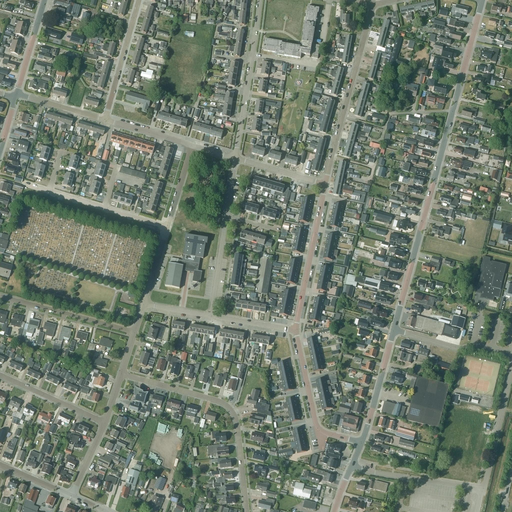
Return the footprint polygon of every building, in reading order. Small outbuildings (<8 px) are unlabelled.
[(23,8),(31,10),(33,4),(20,0),(19,4),(24,5),(23,8)] [(54,0),(53,4),(67,8),(65,15),(77,18),(80,8),(88,10),(88,9),(68,3),(56,0),(54,0)] [(420,5),(413,6),(414,11),(418,11),(419,14),(422,14),(422,12),(420,5)] [(466,15),(468,8),(457,5),(455,12),(456,12),(455,18),(460,19),(461,14),(466,15)] [(493,6),(492,6),(491,9),(492,9),(492,11),(499,13),(499,12),(501,13),(501,12),(505,13),(506,8),(502,7),(502,6),(497,5),(497,6),(493,5),(493,6)] [(148,6),(147,13),(152,14),(155,15),(155,13),(156,13),(156,12),(153,11),(154,8),(148,6)] [(310,56),(317,13),(318,13),(319,9),(311,8),(311,6),(308,6),(301,47),(282,44),(282,42),(264,39),(264,43),(265,43),(264,50),(278,53),(278,55),(301,58),(301,54),(306,55),(306,57),(310,57),(310,56)] [(49,17),(64,21),(64,19),(70,21),(71,17),(63,15),(64,11),(52,7),(49,17)] [(343,24),(348,25),(349,16),(344,16),(345,12),(341,12),(340,23),(343,24)] [(84,13),(81,22),(87,23),(90,15),(84,13)] [(459,27),(463,28),(464,24),(456,22),(457,21),(450,19),(449,26),(459,28),(459,27)] [(17,24),(16,28),(26,31),(27,25),(18,22),(18,21),(15,20),(14,24),(17,24)] [(384,20),(382,27),(391,30),(392,27),(388,26),(389,22),(384,20)] [(452,38),(460,40),(461,35),(453,33),(454,30),(444,27),(445,27),(433,24),(432,29),(444,32),(442,36),(452,38)] [(143,26),(141,32),(146,34),(147,30),(150,31),(151,28),(148,27),(143,26)] [(26,31),(16,28),(14,34),(24,37),(26,31)] [(49,38),(59,40),(61,32),(46,28),(45,33),(50,35),(49,38)] [(69,32),(67,39),(80,41),(81,34),(69,32)] [(491,38),(490,39),(493,40),(494,39),(495,40),(501,42),(502,38),(500,38),(501,36),(486,32),(485,37),(491,38)] [(381,34),(379,40),(388,43),(389,40),(385,39),(386,35),(381,34)] [(233,38),(237,39),(236,43),(242,44),(243,37),(237,36),(233,36),(233,38)] [(451,41),(451,40),(438,37),(438,39),(439,40),(439,42),(450,45),(450,44),(452,43),(451,41)] [(139,38),(137,45),(146,47),(146,45),(146,44),(144,43),(145,40),(139,38)] [(397,38),(389,64),(390,65),(391,62),(395,63),(395,62),(397,63),(396,65),(399,66),(399,65),(405,66),(406,61),(400,59),(400,60),(399,60),(399,59),(398,59),(397,61),(396,60),(402,39),(397,38)] [(379,40),(377,47),(382,48),(383,44),(387,45),(388,43),(379,40)] [(12,41),(10,47),(20,49),(22,44),(12,41)] [(105,46),(104,48),(108,49),(113,51),(115,44),(110,43),(109,45),(105,44),(105,46)] [(341,45),(341,46),(345,47),(344,50),(349,51),(351,44),(345,43),(342,43),(341,45)] [(453,52),(449,51),(449,50),(442,48),(443,46),(435,43),(434,48),(443,51),(441,57),(451,59),(452,57),(455,58),(457,54),(453,52)] [(137,45),(136,51),(141,53),(142,50),(145,50),(146,47),(137,45)] [(318,59),(320,46),(314,45),(312,58),(318,59)] [(39,51),(41,52),(49,55),(49,54),(52,55),(56,57),(57,51),(54,50),(53,50),(50,49),(51,48),(43,46),(43,47),(41,47),(39,51)] [(20,49),(10,47),(9,53),(18,55),(20,49)] [(103,51),(102,54),(103,55),(106,56),(109,57),(111,57),(113,51),(108,49),(104,48),(104,51),(103,51)] [(492,48),(491,52),(482,50),(480,57),(481,58),(481,59),(486,60),(486,59),(490,60),(490,61),(496,63),(499,50),(492,48)] [(231,52),(235,53),(234,57),(240,58),(241,51),(231,49),(231,52)] [(136,51),(134,58),(139,59),(142,60),(143,58),(144,56),(140,55),(141,53),(136,51)] [(381,54),(380,57),(383,58),(383,59),(385,60),(387,60),(387,63),(388,63),(391,54),(387,53),(383,52),(382,54),(381,54)] [(45,54),(45,55),(39,53),(37,59),(48,62),(51,60),(52,57),(45,54)] [(375,53),(374,59),(383,62),(383,59),(383,58),(380,57),(381,54),(375,53)] [(453,69),(454,65),(445,62),(446,59),(435,57),(435,56),(430,55),(429,58),(430,58),(429,63),(433,64),(432,67),(435,68),(434,72),(440,73),(441,70),(442,69),(441,68),(442,66),(444,67),(448,68),(453,69)] [(4,56),(2,64),(7,66),(7,68),(14,70),(14,69),(15,69),(16,67),(15,67),(16,64),(8,62),(9,57),(4,56)] [(151,56),(150,58),(155,60),(154,64),(163,66),(165,60),(151,56)] [(339,59),(343,60),(342,63),(347,64),(348,57),(339,56),(339,59)] [(134,58),(132,65),(137,66),(138,62),(141,63),(142,60),(139,59),(134,58)] [(263,63),(262,69),(269,70),(271,70),(275,71),(275,69),(272,68),(272,67),(270,67),(270,64),(271,61),(264,60),(263,63)] [(99,65),(99,67),(108,70),(110,63),(105,62),(103,66),(99,64),(99,65)] [(34,70),(39,71),(39,72),(43,73),(45,69),(50,70),(50,68),(52,68),(52,67),(41,63),(41,64),(36,63),(34,70)] [(372,66),(370,72),(379,75),(380,72),(376,71),(377,67),(372,66)] [(98,70),(102,71),(101,75),(106,76),(108,70),(99,67),(98,70)] [(56,75),(64,78),(66,71),(58,69),(56,75)] [(130,70),(128,77),(134,79),(136,79),(137,77),(138,77),(139,73),(135,72),(130,70)] [(370,72),(368,79),(373,80),(374,76),(378,77),(379,75),(370,72)] [(0,84),(1,85),(2,86),(4,87),(4,86),(9,88),(11,82),(3,80),(4,76),(0,74),(0,84)] [(332,76),(332,77),(336,78),(335,81),(340,83),(342,76),(337,75),(333,74),(332,77),(332,76)] [(96,78),(95,80),(99,81),(104,83),(106,76),(101,75),(100,78),(96,77),(96,78)] [(476,76),(474,81),(483,83),(483,84),(490,85),(491,80),(492,77),(484,75),(485,75),(484,78),(482,78),(476,76)] [(48,83),(40,80),(39,84),(30,81),(28,88),(38,91),(38,88),(45,90),(47,86),(48,83)] [(94,83),(98,85),(97,88),(102,90),(104,83),(99,81),(95,80),(94,83)] [(52,94),(59,96),(60,91),(61,89),(62,86),(63,82),(60,82),(59,85),(57,84),(56,90),(53,89),(52,94)] [(315,88),(314,91),(321,93),(322,90),(317,88),(319,84),(316,83),(315,88)] [(415,97),(417,89),(418,86),(407,83),(406,86),(404,94),(415,97)] [(362,90),(361,92),(363,92),(367,93),(371,94),(371,93),(367,92),(369,85),(363,84),(362,90)] [(434,89),(433,91),(434,91),(438,92),(439,93),(440,93),(441,94),(442,93),(446,94),(447,92),(447,88),(446,88),(440,86),(435,85),(434,89)] [(328,89),(328,90),(332,91),(331,94),(336,96),(338,89),(333,88),(329,87),(329,89),(328,89)] [(59,96),(65,98),(66,93),(67,90),(61,89),(60,91),(59,96)] [(472,90),(472,92),(472,93),(472,94),(472,95),(477,96),(477,97),(476,97),(476,98),(476,99),(483,101),(484,96),(480,95),(481,91),(473,89),(473,90),(472,90)] [(149,106),(151,99),(128,92),(126,100),(144,105),(142,111),(146,113),(148,106),(149,106)] [(427,102),(427,103),(429,103),(429,104),(431,104),(432,104),(434,105),(434,104),(435,103),(438,104),(438,103),(444,104),(445,99),(436,97),(437,95),(429,93),(428,97),(428,100),(427,100),(427,102)] [(84,102),(84,103),(90,105),(92,100),(94,95),(91,94),(91,96),(90,95),(89,99),(85,98),(84,102)] [(92,100),(90,105),(97,107),(99,102),(95,101),(96,97),(96,96),(94,95),(92,100)] [(322,107),(324,107),(333,109),(335,102),(329,100),(327,106),(325,105),(323,105),(322,107)] [(357,106),(357,108),(359,108),(363,109),(365,110),(366,108),(363,107),(364,105),(367,106),(370,107),(371,103),(365,101),(359,100),(357,106)] [(490,109),(503,113),(505,106),(492,102),(490,109)] [(326,110),(325,116),(330,118),(333,109),(324,107),(324,109),(326,110)] [(356,109),(355,116),(360,118),(362,113),(366,114),(366,110),(365,110),(363,109),(359,108),(357,108),(356,109)] [(215,110),(215,112),(223,113),(222,116),(228,117),(230,118),(231,112),(223,110),(221,110),(218,110),(215,109),(215,110)] [(463,111),(462,116),(470,118),(471,117),(475,118),(477,110),(472,109),(471,111),(467,110),(467,112),(463,111)] [(159,112),(157,120),(163,121),(165,114),(166,112),(164,112),(163,111),(162,113),(159,112)] [(27,123),(28,120),(31,121),(31,119),(29,118),(29,115),(20,113),(18,121),(27,123)] [(46,113),(45,118),(48,119),(47,123),(48,123),(50,124),(53,115),(46,113)] [(53,115),(50,124),(53,124),(53,125),(54,121),(58,122),(59,117),(53,115)] [(171,116),(169,123),(174,125),(176,118),(177,116),(175,115),(174,117),(171,116)] [(421,118),(409,115),(408,121),(419,123),(421,118)] [(316,120),(315,122),(326,125),(328,126),(328,124),(330,118),(324,116),(323,122),(319,121),(316,120)] [(424,117),(422,123),(425,124),(438,127),(439,123),(434,122),(435,118),(432,118),(427,116),(426,118),(424,117)] [(59,117),(58,122),(62,123),(60,127),(61,127),(63,128),(66,119),(59,117)] [(66,119),(63,128),(66,128),(67,129),(70,130),(71,126),(73,120),(66,119)] [(254,119),(253,125),(260,127),(268,128),(268,126),(266,125),(266,124),(265,124),(261,124),(261,121),(257,120),(254,119)] [(77,127),(76,131),(79,132),(80,133),(80,132),(82,133),(85,124),(78,122),(77,127)] [(195,123),(192,130),(198,132),(200,125),(201,123),(199,122),(198,122),(198,124),(195,123)] [(315,122),(314,124),(322,126),(320,132),(326,134),(328,127),(328,126),(326,125),(315,122)] [(27,126),(21,124),(20,129),(36,134),(38,129),(36,128),(27,126)] [(85,124),(82,133),(85,134),(86,130),(90,131),(91,126),(85,124)] [(200,125),(198,132),(204,134),(206,127),(207,125),(205,124),(204,126),(200,125)] [(467,133),(472,134),(472,131),(475,132),(476,127),(474,126),(473,127),(468,126),(460,124),(459,128),(463,129),(462,132),(467,133)] [(350,131),(350,133),(352,133),(356,134),(360,135),(360,136),(367,137),(368,134),(361,132),(361,133),(357,131),(358,126),(352,125),(350,131)] [(481,131),(490,133),(491,127),(482,125),(481,131)] [(90,131),(89,136),(93,137),(93,136),(95,137),(98,128),(91,126),(90,131)] [(212,128),(210,135),(215,137),(217,130),(218,128),(216,127),(215,127),(215,129),(212,128)] [(428,138),(429,136),(435,138),(436,131),(433,131),(433,128),(427,127),(424,137),(428,138)] [(98,128),(95,137),(98,138),(99,134),(103,135),(105,130),(98,128)] [(15,134),(16,134),(16,135),(25,138),(25,137),(27,138),(29,133),(16,129),(15,134)] [(109,142),(108,145),(110,146),(111,143),(115,144),(118,134),(112,132),(109,142)] [(350,134),(348,141),(354,142),(355,139),(355,138),(359,139),(360,135),(356,134),(352,133),(350,133),(350,134)] [(118,134),(115,144),(119,145),(118,148),(120,149),(124,135),(118,134)] [(124,135),(120,149),(123,150),(124,146),(127,147),(130,137),(124,135)] [(130,137),(127,147),(131,148),(130,152),(132,152),(136,139),(130,137)] [(423,145),(432,148),(434,143),(426,141),(426,139),(417,137),(417,140),(420,141),(419,144),(423,145)] [(464,144),(463,146),(468,147),(469,144),(474,145),(475,139),(465,137),(465,139),(461,138),(457,137),(457,138),(456,138),(456,141),(456,142),(464,144)] [(136,139),(132,152),(135,153),(136,150),(140,151),(142,141),(136,139)] [(315,144),(315,146),(318,147),(322,148),(324,148),(324,147),(326,140),(320,139),(319,144),(315,144)] [(19,141),(16,150),(21,152),(21,153),(21,154),(20,156),(21,156),(28,158),(30,154),(33,145),(19,141)] [(142,141),(140,151),(143,152),(142,155),(145,156),(148,142),(142,141)] [(346,147),(346,149),(348,149),(351,150),(356,151),(360,152),(360,150),(357,149),(357,146),(358,143),(354,142),(348,141),(346,147)] [(148,142),(145,156),(147,157),(148,153),(152,154),(155,144),(148,142)] [(372,142),(371,146),(382,150),(384,146),(372,142)] [(39,145),(39,147),(42,148),(41,153),(48,156),(50,150),(50,149),(43,147),(43,146),(39,145)] [(158,145),(156,151),(160,152),(160,153),(162,153),(171,156),(173,150),(166,148),(165,151),(163,151),(161,150),(162,147),(158,145)] [(254,147),(252,154),(258,155),(260,146),(258,145),(258,148),(254,147)] [(315,146),(314,148),(318,149),(316,155),(322,156),(324,150),(324,148),(322,148),(318,147),(315,146)] [(411,146),(409,153),(414,155),(414,153),(422,155),(421,156),(424,157),(424,156),(430,158),(431,153),(426,151),(423,150),(423,152),(419,151),(419,149),(416,149),(416,147),(411,146)] [(479,152),(487,154),(489,149),(480,146),(479,152)] [(453,152),(457,153),(457,154),(461,155),(464,156),(473,158),(475,152),(465,149),(465,151),(462,150),(454,148),(454,149),(453,149),(453,151),(453,152)] [(345,150),(343,157),(349,158),(350,154),(351,152),(355,153),(356,151),(351,150),(348,149),(346,149),(345,150)] [(270,151),(268,158),(274,160),(277,151),(275,150),(274,152),(270,151)] [(36,157),(34,161),(41,163),(42,160),(46,162),(48,156),(41,153),(39,158),(36,157)] [(161,155),(161,156),(163,157),(162,159),(169,162),(171,156),(162,153),(161,155)] [(8,157),(7,159),(8,160),(12,161),(12,163),(12,164),(12,165),(17,167),(17,166),(18,165),(17,163),(18,159),(20,159),(21,156),(20,156),(13,154),(12,155),(10,154),(9,156),(8,157)] [(71,156),(69,162),(77,164),(81,165),(81,163),(78,162),(78,161),(79,159),(82,160),(83,156),(77,154),(76,157),(71,156)] [(287,156),(285,163),(291,165),(293,156),(291,155),(290,157),(287,156)] [(312,160),(312,162),(318,164),(320,164),(320,163),(322,156),(316,155),(315,160),(312,160)] [(95,169),(104,172),(105,166),(101,165),(102,162),(95,160),(94,163),(97,164),(95,169)] [(413,160),(412,164),(416,165),(416,164),(419,165),(419,166),(427,168),(428,163),(420,161),(417,161),(413,160)] [(451,160),(450,164),(455,165),(455,168),(466,171),(467,168),(470,169),(471,164),(460,161),(459,162),(451,160)] [(33,165),(33,166),(36,167),(35,171),(43,173),(45,167),(40,166),(41,163),(34,161),(33,165)] [(69,162),(68,168),(72,169),(71,172),(78,174),(78,173),(80,173),(81,171),(79,171),(80,169),(76,168),(77,164),(69,162)] [(312,162),(311,165),(313,166),(312,171),(318,172),(320,166),(320,164),(318,164),(312,162)] [(338,169),(338,170),(340,171),(347,172),(347,170),(344,169),(346,163),(340,162),(338,169)] [(403,168),(402,171),(404,172),(409,173),(410,172),(416,174),(419,175),(425,176),(426,172),(411,168),(411,165),(406,164),(404,163),(403,168)] [(158,164),(158,167),(160,167),(159,171),(166,173),(168,167),(160,165),(158,164)] [(6,165),(4,171),(11,174),(12,173),(16,174),(17,172),(19,173),(20,169),(6,165)] [(375,176),(384,178),(387,169),(378,167),(375,176)] [(28,169),(27,172),(31,174),(31,172),(35,173),(34,176),(30,175),(29,179),(36,181),(37,178),(41,179),(43,173),(35,171),(28,169)] [(91,174),(90,178),(96,180),(97,177),(102,178),(104,172),(95,169),(94,175),(91,174)] [(157,170),(156,172),(158,173),(157,177),(164,179),(166,173),(159,171),(157,170)] [(338,172),(336,178),(342,180),(343,174),(346,174),(347,172),(340,171),(338,170),(338,172)] [(453,181),(454,179),(457,180),(457,178),(460,179),(464,180),(464,178),(476,180),(476,177),(465,175),(465,174),(459,173),(459,174),(455,173),(455,172),(450,171),(449,174),(448,174),(448,175),(447,175),(447,177),(447,179),(453,181)] [(66,174),(64,180),(72,182),(73,177),(77,178),(78,174),(71,172),(70,175),(66,174)] [(250,179),(248,188),(252,189),(256,190),(257,187),(259,187),(261,179),(255,177),(254,180),(250,179)] [(413,184),(422,186),(424,180),(415,177),(414,180),(403,177),(402,183),(413,186),(413,184)] [(92,182),(90,187),(99,190),(100,184),(96,182),(96,180),(90,178),(89,181),(92,182)] [(335,185),(335,186),(337,187),(341,188),(343,188),(347,189),(347,186),(348,185),(344,184),(345,180),(342,180),(336,178),(335,185)] [(256,190),(255,195),(257,196),(259,190),(262,192),(263,188),(265,189),(267,181),(261,179),(259,187),(257,187),(256,190)] [(62,186),(67,187),(66,190),(73,192),(74,188),(70,187),(72,182),(64,180),(62,186)] [(262,192),(261,194),(264,195),(264,192),(268,193),(269,190),(271,190),(273,183),(267,181),(265,189),(263,188),(262,192)] [(0,185),(0,191),(6,193),(6,194),(13,196),(14,192),(7,190),(9,186),(1,183),(0,185)] [(268,193),(268,194),(270,194),(274,195),(275,192),(277,192),(279,184),(273,183),(271,190),(269,190),(268,193)] [(274,196),(273,200),(275,201),(277,195),(286,198),(289,190),(289,189),(285,187),(285,186),(279,184),(277,192),(275,192),(274,195),(274,196)] [(452,191),(460,193),(461,189),(453,187),(445,184),(445,187),(444,187),(444,188),(444,189),(444,190),(452,192),(452,191)] [(334,188),(333,195),(339,196),(340,190),(343,191),(342,193),(352,195),(351,200),(363,203),(366,193),(343,188),(341,188),(337,187),(335,186),(334,188)] [(416,194),(420,195),(421,190),(414,188),(414,187),(409,186),(407,192),(416,194)] [(99,190),(90,187),(88,193),(86,192),(85,195),(91,197),(92,195),(97,196),(99,190)] [(114,193),(112,201),(118,202),(120,195),(122,195),(123,192),(122,191),(121,191),(119,191),(118,194),(114,193)] [(120,195),(118,202),(124,204),(126,197),(128,197),(129,193),(127,193),(125,192),(124,196),(122,195),(120,195)] [(150,193),(149,195),(151,196),(150,199),(157,202),(159,196),(150,193)] [(126,197),(124,204),(130,206),(132,199),(134,199),(135,195),(132,195),(131,198),(128,197),(126,197)] [(0,203),(7,205),(9,198),(2,196),(1,197),(0,196),(0,203)] [(389,202),(392,202),(396,203),(402,205),(402,202),(397,200),(398,198),(390,196),(389,202)] [(455,209),(456,206),(457,207),(459,201),(457,200),(442,196),(442,198),(441,199),(440,200),(441,201),(441,202),(449,204),(449,203),(451,203),(449,208),(455,209)] [(312,206),(313,199),(304,197),(302,204),(312,206)] [(412,205),(417,206),(418,201),(408,199),(408,198),(405,197),(403,203),(408,204),(412,205)] [(245,211),(251,213),(254,205),(255,206),(256,202),(252,201),(251,204),(247,203),(245,211)] [(251,213),(252,213),(258,215),(260,207),(261,208),(262,204),(260,203),(259,207),(255,206),(254,205),(251,213)] [(146,204),(146,207),(148,207),(147,211),(154,213),(155,207),(146,204)] [(263,216),(269,218),(272,211),(273,211),(274,207),(270,206),(269,210),(265,209),(263,216)] [(400,208),(399,211),(401,212),(400,217),(405,218),(407,214),(410,215),(410,214),(414,215),(416,211),(403,207),(402,208),(400,208)] [(269,218),(270,219),(275,220),(278,213),(279,213),(280,209),(278,209),(277,212),(273,211),(272,211),(269,218)] [(438,210),(437,215),(443,216),(442,217),(444,217),(445,217),(453,219),(454,215),(455,215),(468,219),(469,214),(463,212),(462,213),(455,211),(451,210),(450,213),(449,213),(438,210)] [(376,217),(375,222),(389,226),(390,221),(391,221),(392,217),(374,212),(373,216),(376,217)] [(299,221),(308,223),(309,217),(300,215),(299,221)] [(399,229),(399,230),(406,231),(407,229),(411,230),(412,225),(408,224),(408,223),(401,221),(401,222),(399,221),(396,229),(399,229)] [(511,233),(510,233),(511,226),(504,224),(502,233),(505,234),(503,240),(508,241),(508,242),(508,244),(509,245),(511,245),(511,244),(511,233)] [(432,232),(435,233),(435,235),(440,237),(441,233),(448,235),(450,228),(444,226),(443,230),(433,228),(432,232)] [(377,234),(385,237),(386,231),(379,229),(377,234)] [(239,238),(237,242),(243,243),(244,240),(246,240),(248,233),(242,231),(240,238),(239,238)] [(244,240),(243,243),(246,244),(247,240),(250,241),(252,242),(254,234),(248,233),(246,240),(244,240)] [(0,248),(5,250),(9,236),(2,234),(0,240),(0,248)] [(250,241),(249,245),(252,246),(253,242),(256,243),(258,244),(260,236),(254,234),(252,242),(250,241)] [(397,242),(397,244),(400,245),(400,243),(406,245),(408,241),(398,238),(399,236),(392,234),(390,240),(395,242),(395,241),(397,242)] [(169,264),(165,287),(179,289),(180,288),(183,271),(194,273),(192,282),(196,282),(200,283),(202,272),(198,271),(200,258),(203,259),(206,244),(207,244),(208,239),(185,235),(184,240),(186,241),(183,255),(183,257),(182,261),(178,261),(179,260),(171,258),(170,264),(169,264)] [(256,243),(255,247),(257,247),(256,251),(261,252),(262,249),(259,248),(260,244),(264,245),(264,246),(264,245),(271,247),(273,241),(266,239),(266,238),(260,236),(258,244),(256,243)] [(326,246),(325,251),(334,253),(337,254),(338,251),(335,251),(335,248),(326,246)] [(389,248),(388,252),(395,254),(395,256),(399,257),(399,256),(403,257),(404,252),(400,251),(400,250),(394,249),(389,248)] [(325,251),(323,259),(333,260),(333,256),(337,257),(337,254),(334,253),(325,251)] [(375,254),(373,260),(385,263),(385,262),(389,263),(388,267),(396,270),(397,269),(399,270),(401,263),(391,260),(391,259),(375,254)] [(235,255),(235,261),(242,262),(242,264),(245,264),(246,264),(246,262),(246,260),(243,260),(243,256),(235,255)] [(431,266),(427,265),(423,264),(422,270),(429,273),(430,270),(437,272),(440,265),(438,264),(440,259),(432,257),(431,262),(432,262),(431,266)] [(501,285),(503,277),(506,265),(492,261),(492,259),(484,257),(481,270),(483,271),(481,276),(478,290),(479,290),(478,292),(482,293),(480,298),(493,301),(494,297),(499,298),(502,285),(501,285)] [(235,261),(234,267),(241,268),(241,270),(245,270),(245,268),(245,264),(242,264),(242,262),(235,261)] [(0,266),(0,275),(9,278),(12,267),(1,264),(0,266)] [(322,266),(320,273),(330,274),(331,268),(322,266)] [(234,267),(233,273),(241,275),(240,276),(244,277),(244,274),(243,274),(244,273),(241,272),(241,270),(241,268),(234,267)] [(384,277),(386,278),(387,276),(389,277),(388,280),(392,281),(392,280),(396,282),(398,275),(385,272),(384,277)] [(233,273),(232,280),(240,281),(239,282),(243,283),(243,280),(242,280),(243,279),(240,278),(240,276),(241,275),(233,273)] [(348,274),(346,285),(354,287),(355,282),(357,283),(364,285),(364,286),(370,287),(370,286),(372,287),(372,288),(373,288),(374,287),(379,288),(379,289),(385,291),(388,292),(389,292),(393,293),(394,288),(395,285),(357,275),(356,277),(348,274)] [(319,278),(318,284),(327,286),(331,286),(331,283),(328,283),(329,280),(319,278)] [(231,286),(239,287),(238,288),(242,289),(243,287),(241,286),(242,285),(239,284),(239,282),(240,281),(232,280),(231,286)] [(425,288),(430,290),(433,291),(434,286),(426,283),(427,283),(422,282),(419,281),(417,286),(420,287),(420,290),(420,291),(423,292),(424,291),(425,288)] [(318,284),(317,290),(326,292),(327,288),(330,289),(331,286),(327,286),(318,284)] [(347,286),(344,296),(351,298),(352,294),(351,294),(353,288),(347,286)] [(280,293),(280,296),(283,296),(292,298),(294,292),(284,290),(284,293),(280,293)] [(378,294),(376,303),(381,304),(381,303),(382,304),(386,305),(390,306),(391,301),(387,300),(388,297),(378,294)] [(429,297),(423,296),(423,295),(420,294),(420,295),(416,294),(414,299),(416,300),(415,303),(427,306),(433,307),(433,306),(435,307),(436,304),(434,303),(435,298),(429,297)] [(280,296),(279,298),(283,299),(282,302),(291,304),(292,298),(283,296),(280,296)] [(315,298),(314,304),(323,306),(327,306),(328,304),(324,303),(325,300),(315,298)] [(359,302),(357,307),(370,311),(371,309),(372,305),(362,303),(359,302)] [(415,313),(420,314),(422,306),(418,305),(418,307),(412,306),(411,311),(415,312),(415,313)] [(277,307),(277,310),(280,311),(280,314),(289,316),(290,310),(281,308),(277,307)] [(380,310),(374,308),(372,316),(378,318),(378,316),(383,318),(383,317),(386,318),(388,313),(383,312),(383,311),(380,310)] [(11,321),(10,323),(11,324),(10,325),(20,328),(22,322),(23,317),(23,318),(17,316),(13,315),(13,317),(12,317),(12,319),(12,321),(11,321)] [(454,316),(451,326),(462,329),(465,319),(454,316)] [(409,318),(406,327),(414,329),(414,328),(418,329),(441,336),(441,335),(456,340),(459,329),(444,325),(445,324),(438,323),(417,317),(416,320),(409,318)] [(359,320),(358,325),(367,328),(369,323),(371,324),(371,325),(373,325),(376,326),(375,327),(379,328),(380,327),(383,328),(385,323),(382,322),(383,321),(378,319),(372,318),(372,320),(368,319),(367,322),(359,320)] [(21,336),(20,343),(27,345),(28,342),(24,341),(25,337),(27,333),(32,334),(33,334),(34,329),(37,329),(38,327),(38,326),(39,321),(35,320),(35,321),(30,320),(30,319),(29,325),(27,330),(24,330),(22,337),(21,336)] [(45,323),(43,329),(46,330),(45,335),(49,336),(50,336),(52,336),(52,337),(53,332),(54,332),(55,326),(45,323)] [(156,339),(161,341),(166,328),(154,324),(152,328),(151,328),(148,338),(155,341),(156,339)] [(62,327),(58,341),(62,342),(63,337),(69,339),(70,336),(70,335),(71,330),(62,327)] [(225,340),(224,344),(227,344),(227,342),(228,342),(228,339),(231,339),(232,332),(227,331),(225,340)] [(371,335),(369,340),(371,340),(379,342),(381,337),(379,336),(380,333),(374,331),(373,335),(371,335)] [(77,332),(76,339),(80,340),(79,344),(81,344),(82,341),(85,341),(87,334),(77,332)] [(278,340),(285,342),(284,347),(287,348),(290,336),(279,334),(278,340)] [(307,341),(308,345),(318,343),(318,344),(321,343),(321,340),(317,341),(316,337),(307,339),(307,341)] [(102,347),(101,351),(104,352),(105,347),(111,349),(112,342),(107,340),(101,338),(99,346),(102,347)] [(401,348),(409,350),(409,349),(411,350),(413,343),(411,342),(411,343),(403,341),(401,348)] [(53,345),(52,352),(58,354),(60,347),(54,345),(53,345)] [(365,356),(375,358),(377,351),(371,349),(370,353),(366,352),(365,356)] [(397,360),(411,364),(413,356),(405,354),(399,352),(397,360)] [(141,358),(154,362),(155,360),(151,359),(149,358),(150,355),(143,353),(141,358)] [(94,365),(105,369),(107,361),(101,360),(103,356),(95,354),(95,356),(96,357),(94,365)] [(141,358),(139,364),(146,367),(147,363),(150,364),(149,366),(152,368),(154,362),(141,358)] [(180,366),(179,366),(181,361),(172,358),(170,365),(173,366),(171,374),(177,376),(180,366)] [(10,361),(7,367),(14,369),(16,364),(18,360),(16,359),(14,363),(10,361)] [(156,370),(163,372),(166,362),(159,360),(156,370)] [(288,361),(278,363),(280,369),(289,367),(288,361)] [(436,367),(451,372),(453,366),(437,361),(436,367)] [(361,369),(371,371),(373,364),(367,363),(366,366),(362,365),(361,369)] [(16,364),(14,369),(20,372),(22,367),(16,364)] [(185,378),(192,380),(194,371),(197,372),(199,367),(194,365),(193,368),(188,367),(185,378)] [(199,382),(206,384),(208,376),(211,377),(213,369),(208,367),(207,372),(202,370),(199,382)] [(28,369),(25,375),(32,378),(34,372),(36,369),(34,368),(32,371),(28,369)] [(34,372),(32,378),(38,380),(40,375),(36,373),(38,370),(36,369),(34,372)] [(47,375),(45,380),(51,383),(53,378),(55,374),(53,373),(51,377),(47,375)] [(94,373),(92,378),(92,377),(94,378),(92,384),(96,385),(95,386),(102,388),(104,379),(101,378),(98,377),(99,375),(97,374),(94,373)] [(216,376),(213,386),(220,387),(222,380),(226,381),(227,374),(224,373),(223,378),(220,377),(216,376)] [(53,378),(51,383),(57,386),(60,380),(56,379),(57,375),(55,374),(53,378)] [(391,381),(401,384),(403,377),(393,374),(391,381)] [(357,382),(368,385),(370,378),(363,376),(362,380),(358,379),(357,382)] [(407,421),(438,429),(450,385),(418,377),(407,421)] [(316,380),(317,387),(327,385),(326,382),(329,381),(329,378),(316,380)] [(228,390),(234,392),(237,382),(230,380),(228,390)] [(65,383),(63,388),(69,391),(71,386),(73,382),(71,381),(69,385),(65,383)] [(71,386),(69,391),(75,394),(78,389),(74,387),(75,383),(73,382),(71,386)] [(283,386),(283,385),(280,386),(280,389),(284,389),(285,392),(294,390),(293,384),(284,385),(283,386)] [(80,392),(87,395),(89,389),(82,386),(80,392)] [(90,397),(88,396),(87,400),(97,403),(99,396),(95,395),(96,392),(92,390),(90,397)] [(253,409),(265,412),(267,405),(266,401),(262,400),(261,404),(256,403),(259,392),(253,390),(251,398),(248,397),(247,403),(254,405),(253,409)] [(329,396),(329,393),(332,392),(331,390),(328,390),(319,392),(320,398),(329,396)] [(354,396),(364,399),(366,391),(360,390),(359,391),(355,390),(354,396)] [(131,404),(129,410),(138,412),(141,413),(145,414),(147,407),(144,406),(145,405),(147,395),(148,394),(146,394),(143,393),(137,391),(135,397),(134,400),(134,402),(135,402),(136,402),(135,405),(132,404),(131,404)] [(454,394),(452,403),(457,405),(459,398),(459,400),(469,403),(470,398),(460,395),(460,396),(454,394)] [(146,411),(144,420),(146,420),(147,418),(148,416),(149,417),(150,413),(149,413),(150,408),(153,408),(153,407),(157,408),(157,406),(161,407),(163,398),(154,395),(154,396),(152,403),(149,402),(146,411)] [(339,411),(346,413),(349,414),(349,411),(353,412),(360,414),(361,413),(362,412),(361,411),(361,410),(362,405),(352,402),(351,406),(350,407),(345,405),(347,398),(343,397),(342,403),(341,403),(339,411)] [(9,405),(8,408),(12,409),(13,406),(18,409),(18,408),(21,402),(12,398),(9,405)] [(286,400),(287,403),(284,404),(284,406),(288,406),(297,404),(296,398),(286,400)] [(181,403),(169,400),(167,409),(177,412),(177,409),(179,409),(181,403)] [(321,404),(323,410),(332,408),(331,405),(335,404),(334,403),(334,401),(330,402),(321,404)] [(382,413),(393,416),(399,418),(399,417),(402,418),(406,408),(385,402),(382,413)] [(21,409),(17,418),(20,420),(22,416),(23,414),(28,416),(29,415),(32,416),(35,410),(32,408),(30,407),(30,406),(27,404),(24,409),(24,410),(21,409)] [(187,411),(188,412),(186,416),(191,417),(194,418),(195,414),(196,414),(198,408),(189,405),(187,411)] [(489,430),(492,415),(458,409),(448,458),(480,465),(487,433),(490,434),(491,430),(489,430)] [(205,419),(215,422),(217,415),(207,412),(205,419)] [(38,419),(48,424),(51,418),(50,418),(51,416),(48,414),(47,416),(41,413),(38,419)] [(332,425),(338,426),(340,419),(343,420),(344,414),(337,413),(336,416),(334,416),(332,425)] [(359,417),(349,414),(346,413),(343,424),(342,429),(356,433),(358,432),(361,421),(358,420),(358,419),(359,417)] [(57,420),(59,420),(56,425),(60,426),(62,422),(68,424),(71,418),(60,414),(57,420)] [(259,425),(262,426),(264,416),(256,414),(255,418),(251,417),(249,423),(258,426),(259,425)] [(119,418),(116,426),(123,429),(125,423),(129,425),(130,422),(133,423),(134,421),(129,418),(127,422),(126,421),(119,418)] [(380,418),(378,427),(393,431),(396,423),(389,421),(389,422),(388,422),(388,420),(380,418)] [(73,425),(71,431),(75,432),(75,431),(82,434),(84,431),(87,433),(89,427),(80,423),(78,427),(78,429),(76,428),(77,427),(73,425)] [(48,432),(53,434),(57,427),(52,425),(48,432)] [(302,428),(293,430),(294,436),(304,434),(302,428)] [(398,430),(396,436),(413,441),(415,433),(402,429),(401,431),(398,430)] [(113,430),(111,436),(113,437),(113,438),(114,438),(116,439),(118,436),(124,439),(126,435),(119,431),(119,433),(113,430)] [(216,438),(216,443),(226,441),(226,434),(219,435),(219,432),(212,433),(213,439),(216,438)] [(251,440),(259,442),(258,443),(262,444),(264,435),(253,433),(251,440)] [(71,434),(68,444),(73,445),(73,447),(77,448),(81,449),(82,444),(79,443),(81,437),(80,437),(71,434)] [(374,440),(379,441),(378,443),(382,445),(383,442),(390,444),(391,439),(376,435),(374,440)] [(2,458),(9,460),(15,446),(17,440),(12,438),(10,444),(8,443),(6,448),(7,449),(6,451),(5,451),(4,452),(2,458)] [(399,445),(414,448),(415,442),(400,438),(399,445)] [(40,463),(47,446),(49,442),(45,440),(43,445),(39,455),(31,452),(25,467),(34,470),(37,463),(36,463),(37,462),(40,463)] [(117,444),(125,448),(127,444),(119,440),(117,444)] [(111,451),(114,453),(117,446),(113,444),(113,445),(107,443),(105,449),(110,452),(111,451)] [(326,453),(326,456),(334,458),(339,459),(340,457),(339,456),(339,455),(340,455),(339,454),(341,447),(331,444),(331,445),(329,444),(328,449),(328,451),(327,451),(327,454),(326,453)] [(213,446),(208,447),(209,455),(214,455),(218,454),(218,457),(229,456),(228,448),(219,449),(219,445),(213,446)] [(307,451),(306,445),(297,447),(294,448),(294,451),(297,450),(298,453),(307,451)] [(371,451),(383,454),(384,450),(388,451),(389,447),(382,445),(381,449),(373,446),(371,451)] [(16,461),(22,463),(27,451),(23,450),(22,452),(19,451),(16,461)] [(253,458),(264,461),(265,455),(264,455),(265,451),(261,450),(260,453),(254,452),(253,458)] [(66,462),(65,464),(67,465),(66,467),(73,470),(76,463),(73,462),(72,461),(73,458),(67,455),(65,459),(66,459),(69,460),(68,462),(66,462)] [(112,462),(118,465),(121,467),(123,463),(114,459),(106,455),(104,459),(101,457),(98,464),(101,465),(102,464),(105,465),(104,467),(107,468),(109,464),(110,464),(111,461),(113,462),(112,462)] [(327,467),(330,468),(335,469),(337,462),(333,461),(333,460),(325,457),(323,459),(322,463),(327,465),(327,467)] [(41,472),(41,473),(42,473),(44,474),(45,474),(45,473),(48,466),(50,460),(45,458),(42,464),(44,465),(44,466),(43,466),(43,467),(43,468),(41,472)] [(212,460),(212,463),(218,463),(218,465),(220,465),(220,469),(231,468),(231,467),(232,467),(232,464),(231,464),(231,461),(224,462),(223,459),(212,460)] [(45,473),(45,474),(46,474),(48,475),(49,476),(49,475),(52,468),(53,468),(55,465),(50,463),(49,466),(48,466),(45,473)] [(264,478),(265,474),(267,468),(256,466),(254,471),(258,472),(257,475),(258,477),(264,478)] [(130,469),(126,483),(127,483),(130,484),(135,486),(140,473),(130,469)] [(60,481),(60,483),(62,482),(63,482),(69,484),(70,479),(71,476),(66,474),(66,473),(63,471),(59,481),(60,481)] [(326,482),(331,483),(333,476),(328,475),(328,474),(324,472),(323,476),(327,477),(326,482)] [(90,479),(88,485),(98,488),(100,480),(102,481),(104,476),(98,474),(97,479),(94,478),(94,480),(90,479)] [(307,479),(307,480),(318,484),(320,478),(313,476),(308,474),(307,479)] [(105,485),(103,491),(109,493),(112,484),(115,485),(117,479),(107,476),(105,482),(104,482),(103,485),(105,485)] [(154,488),(162,491),(166,480),(159,476),(154,488)] [(7,488),(11,490),(12,487),(15,489),(18,484),(10,480),(7,488)] [(256,490),(266,492),(267,485),(268,482),(264,481),(263,484),(258,483),(256,490)] [(388,484),(387,484),(376,481),(375,483),(370,482),(369,485),(357,482),(356,489),(364,491),(365,487),(387,493),(388,484)] [(293,482),(292,487),(295,487),(293,495),(309,499),(309,497),(313,498),(314,498),(314,497),(318,498),(319,490),(312,488),(304,486),(304,485),(296,483),(293,482)] [(123,492),(121,497),(126,499),(130,488),(129,488),(130,484),(127,483),(125,487),(123,486),(122,491),(123,492)] [(24,495),(27,487),(21,485),(18,492),(17,496),(19,497),(21,493),(24,495)] [(222,489),(222,493),(227,493),(227,492),(234,491),(233,485),(225,486),(226,486),(222,486),(223,488),(222,489)] [(24,502),(21,511),(36,511),(38,508),(34,506),(39,492),(31,489),(29,494),(27,493),(24,502)] [(160,509),(164,499),(156,496),(157,494),(155,493),(151,502),(152,502),(149,510),(153,511),(157,511),(159,509),(160,509)] [(170,501),(177,503),(180,496),(172,494),(170,501)] [(217,499),(223,499),(223,502),(226,502),(227,505),(235,504),(234,497),(227,498),(227,495),(217,496),(217,499)] [(48,496),(45,504),(49,506),(48,508),(51,510),(55,499),(48,496)] [(350,499),(348,504),(352,505),(351,508),(355,509),(356,508),(361,509),(362,508),(362,507),(364,508),(365,504),(364,504),(366,499),(359,497),(358,501),(350,499)] [(258,507),(270,510),(271,505),(274,505),(275,500),(267,499),(266,502),(259,500),(258,507)] [(305,501),(303,508),(313,510),(313,507),(316,506),(316,504),(317,504),(305,501)]
